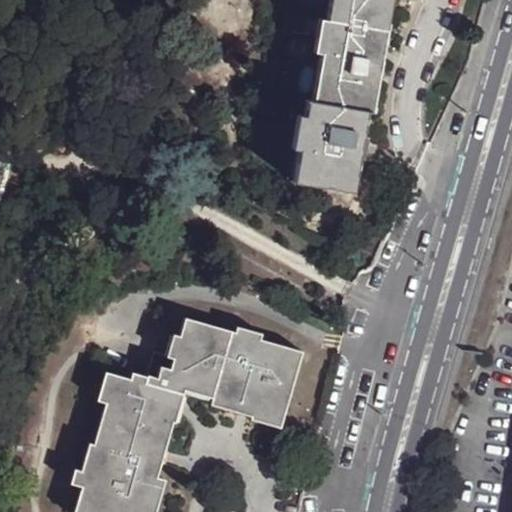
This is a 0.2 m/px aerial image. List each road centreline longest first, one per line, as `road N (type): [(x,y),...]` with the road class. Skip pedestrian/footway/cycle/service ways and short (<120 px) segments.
road 1 (tertiary): [(511,12),(373,511)]
road 2 (tertiary): [(399,511),(511,120)]
road 3 (unknown): [(51,511),(79,382)]
road 4 (unknown): [(273,475),(214,457),(194,511)]
